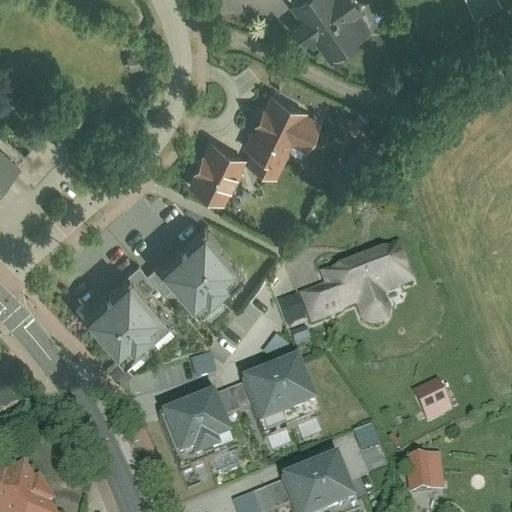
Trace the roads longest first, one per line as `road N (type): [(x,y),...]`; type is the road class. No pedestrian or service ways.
road 1 (residential): [(168,0),(179,23),(179,107),(150,153),(0,277)]
road 2 (primary): [(129,511),(69,387),(0,306)]
